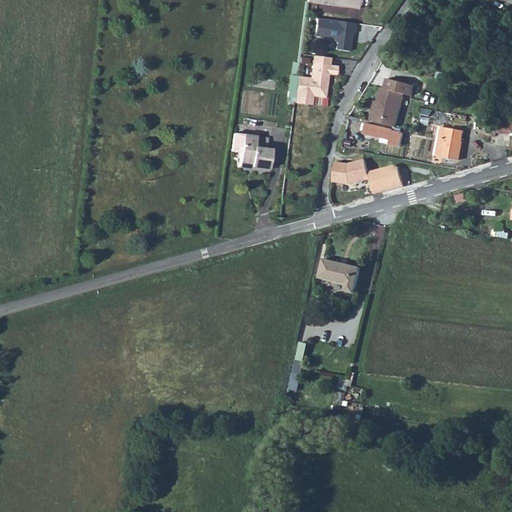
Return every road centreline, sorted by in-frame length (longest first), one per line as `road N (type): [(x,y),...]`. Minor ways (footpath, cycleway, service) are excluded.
road 1 (unclassified): [(324,220),(0,311)]
road 2 (residential): [(324,220),(343,116),(408,0)]
road 3 (unclassified): [(511,170),(324,220)]
